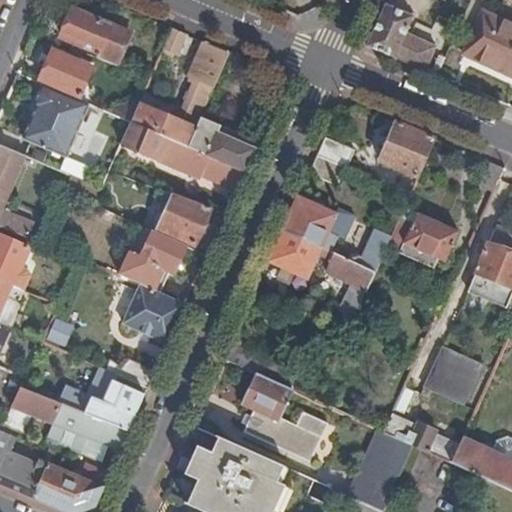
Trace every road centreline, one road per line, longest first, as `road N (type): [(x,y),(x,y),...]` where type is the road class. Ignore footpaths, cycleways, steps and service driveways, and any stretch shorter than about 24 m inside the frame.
road 1 (residential): [(329,60),(124,511)]
road 2 (residential): [(329,60),(511,137)]
road 3 (residential): [(185,0),(329,60)]
